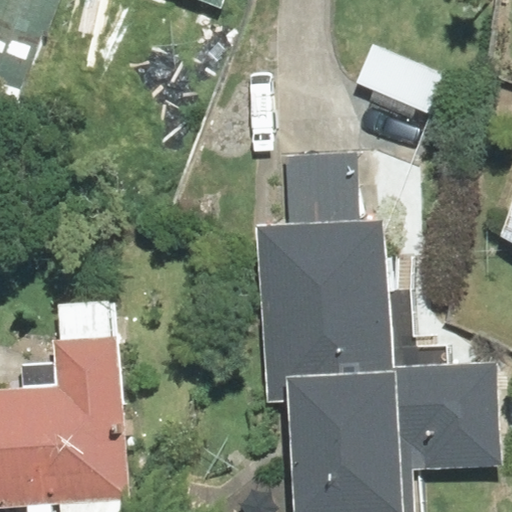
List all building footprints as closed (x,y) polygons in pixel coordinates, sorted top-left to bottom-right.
[(70,0),(9,0),(0,24),(0,60),(42,76),(70,0)] [(215,0),(244,12),(248,0),(215,0)] [(511,185),(494,232),(511,238),(511,185)] [(399,357),(400,372),(383,373),(378,206),(250,210),(255,390),(294,389),(297,511),(411,511),(411,477),(502,475),(498,354),(399,357)] [(0,386),(0,505),(78,506),(78,511),(148,511),(148,327),(87,327),(87,387),(0,386)]
